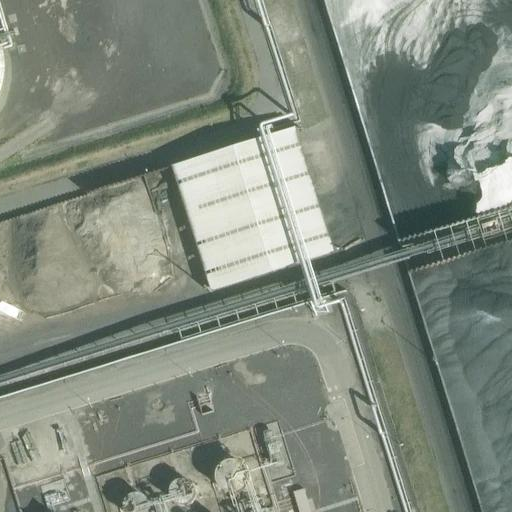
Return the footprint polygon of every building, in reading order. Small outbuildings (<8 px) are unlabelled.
[(339,258),(300,132),(179,170),(217,296),(339,258)] [(282,450),(283,450),(281,444),(279,441),(275,438),(270,436),(264,437),(260,439),(257,444),(256,449),(256,454),(259,459),(263,461),(268,463),(273,462),(277,460),(281,456),(282,450)] [(237,465),(236,459),(232,455),(228,452),(222,451),(218,453),(214,456),(211,460),(210,465),(211,470),(214,474),(219,477),(224,478),(229,477),(233,474),(236,470),(237,465)] [(185,484),(185,483),(185,479),(182,474),(178,471),(173,469),(167,470),(163,473),(160,477),(159,483),(159,488),(162,492),(166,495),(171,496),(176,496),(180,494),(184,488),(185,484)] [(141,496),(141,495),(140,490),(137,486),(133,483),(129,482),(123,483),(119,486),(116,490),(115,495),(115,500),(118,504),(122,507),(128,508),(132,508),(137,505),(140,501),(141,496)]
